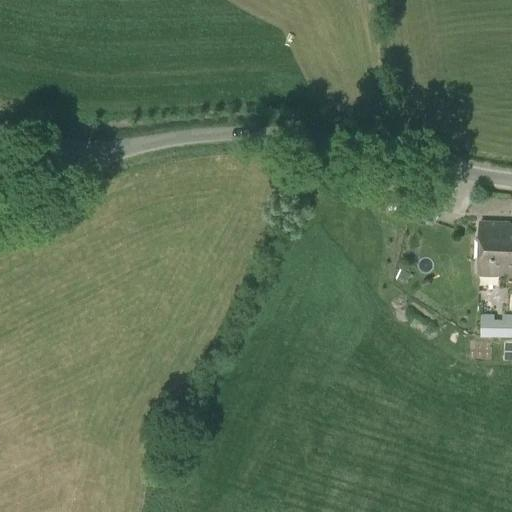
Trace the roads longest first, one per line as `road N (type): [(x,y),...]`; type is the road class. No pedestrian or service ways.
road 1 (tertiary): [(119,146),(243,132),(316,136),(511,180)]
road 2 (unclassified): [(119,146),(0,211)]
road 3 (tertiary): [(119,146),(62,144),(0,128)]
